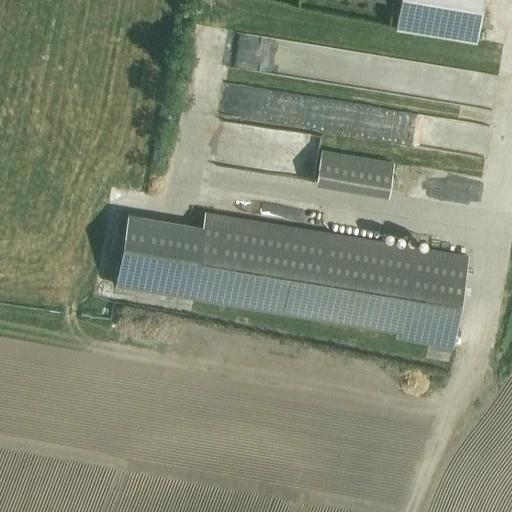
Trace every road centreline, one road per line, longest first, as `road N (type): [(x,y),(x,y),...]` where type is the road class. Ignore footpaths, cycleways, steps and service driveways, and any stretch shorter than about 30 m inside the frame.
road 1 (track): [(0,332),(392,405),(449,401)]
road 2 (track): [(411,511),(466,343)]
